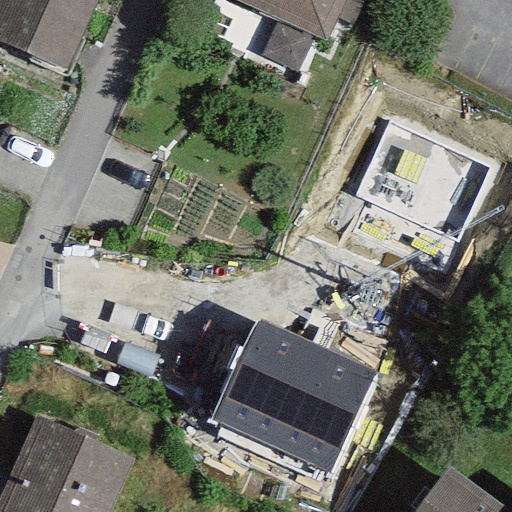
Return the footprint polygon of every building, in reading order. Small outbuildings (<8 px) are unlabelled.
[(110,0),(0,0),(0,60),(70,91),(110,0)] [(353,0),(215,0),(213,6),(281,36),(268,68),(304,83),(317,52),(329,57),(353,0)] [(507,165),(390,109),(343,208),(461,266),(507,165)] [(377,374),(260,319),(214,418),(331,476),(377,374)] [(116,511),(137,460),(32,419),(0,499),(0,511),(116,511)] [(511,511),(511,501),(447,459),(412,511),(511,511)]
